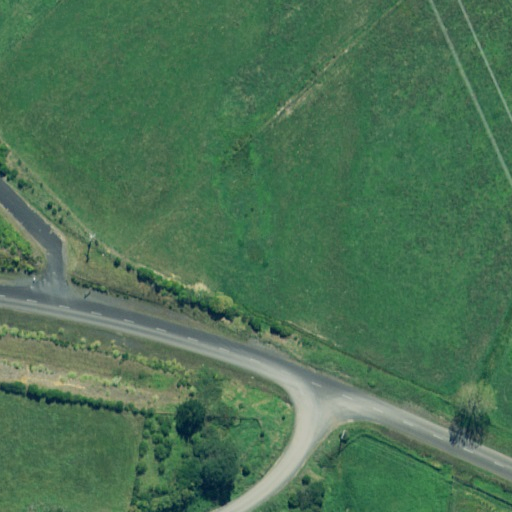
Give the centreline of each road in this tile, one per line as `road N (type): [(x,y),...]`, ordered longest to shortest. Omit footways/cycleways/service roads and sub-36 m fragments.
road 1 (unclassified): [(511,471),(250,359),(52,304)]
road 2 (track): [(329,390),(279,473),(223,511)]
road 3 (residential): [(52,304),(53,255),(0,190)]
